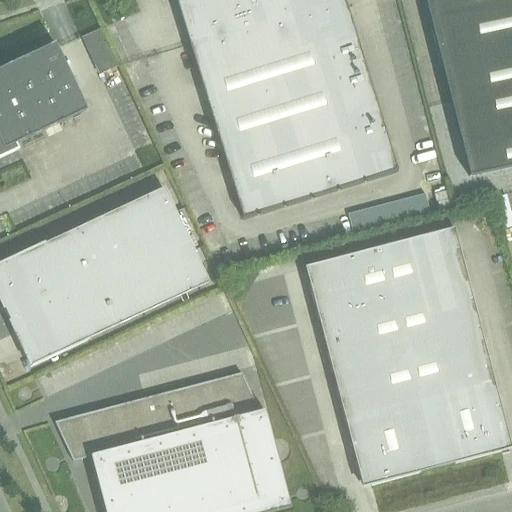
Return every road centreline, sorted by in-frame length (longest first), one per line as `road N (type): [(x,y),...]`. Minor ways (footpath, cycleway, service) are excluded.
road 1 (unknown): [(358,511),(284,290)]
road 2 (unknown): [(511,369),(474,220)]
